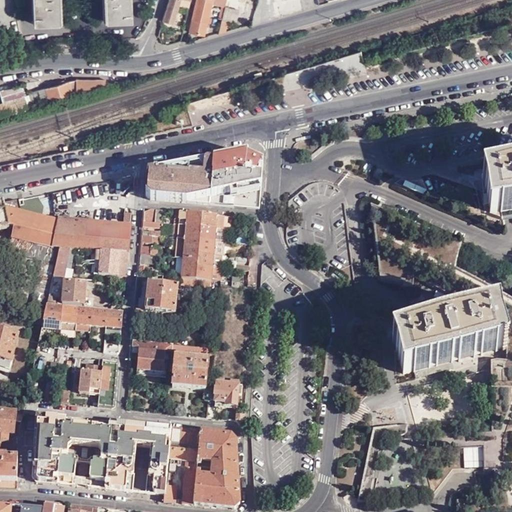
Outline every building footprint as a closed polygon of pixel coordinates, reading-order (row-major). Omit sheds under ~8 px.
[(58,23),(57,0),(33,0),(34,23),(58,23)] [(105,0),(106,21),(130,20),(129,0),(105,0)] [(173,24),(180,0),(169,0),(163,21),(173,24)] [(197,0),(190,31),(204,34),(212,4),(222,6),(225,7),(226,0),(197,0)] [(225,7),(222,19),(229,20),(236,22),(239,10),(225,7)] [(222,19),(219,34),(226,32),(229,20),(222,19)] [(23,20),(23,29),(31,29),(30,20),(23,20)] [(104,81),(76,81),(76,90),(74,90),(74,94),(106,85),(104,81)] [(38,90),(41,105),(70,96),(68,83),(38,90)] [(38,90),(28,93),(32,107),(41,105),(38,90)] [(0,104),(0,117),(28,109),(24,97),(0,104)] [(247,151),(214,158),(213,158),(212,167),(209,205),(210,205),(259,209),(261,187),(263,161),(248,155),(247,151)] [(205,160),(157,171),(158,174),(167,172),(167,176),(186,177),(186,174),(201,175),(202,166),(203,168),(204,169),(205,169),(207,169),(208,169),(209,168),(210,167),(210,166),(210,165),(210,163),(209,162),(208,161),(207,160),(205,160)] [(150,199),(209,205),(212,167),(210,166),(210,167),(209,168),(208,169),(207,169),(205,169),(204,169),(203,168),(202,166),(201,175),(186,174),(186,177),(167,176),(167,172),(158,174),(157,171),(148,173),(145,195),(150,199)] [(511,172),(485,176),(486,180),(482,181),(485,193),(487,193),(490,214),(502,212),(502,214),(511,212),(511,172)] [(0,227),(8,226),(4,204),(0,204),(0,227)] [(143,215),(142,227),(152,228),(151,229),(161,230),(162,220),(163,220),(164,212),(151,211),(145,214),(143,215)] [(128,255),(131,215),(123,214),(122,225),(57,219),(56,220),(19,212),(17,216),(16,216),(14,225),(11,238),(57,248),(58,249),(70,249),(100,252),(100,251),(119,253),(119,254),(128,255)] [(199,242),(202,215),(180,213),(178,227),(172,228),(171,239),(178,240),(199,242)] [(235,223),(235,219),(202,215),(199,242),(198,261),(196,280),(210,282),(219,283),(221,283),(222,271),(220,271),(221,257),(223,257),(224,245),(225,244),(226,230),(222,230),(223,222),(235,223)] [(141,236),(141,243),(158,245),(159,238),(141,236)] [(41,260),(28,322),(42,325),(46,305),(48,297),(52,277),(58,249),(57,248),(11,238),(9,247),(0,244),(0,260),(5,262),(7,253),(41,260)] [(198,261),(199,242),(178,240),(176,259),(198,261)] [(141,247),(140,256),(158,257),(158,249),(141,247)] [(70,249),(58,249),(52,277),(72,279),(73,270),(67,269),(70,249)] [(126,276),(128,255),(119,254),(119,253),(100,251),(100,252),(98,275),(119,278),(126,276)] [(140,256),(139,265),(155,266),(155,263),(160,264),(161,257),(158,257),(140,256)] [(176,259),(171,258),(171,263),(175,264),(174,278),(181,279),(184,279),(196,280),(198,261),(176,259)] [(152,269),(139,268),(138,274),(157,276),(157,272),(152,272),(152,269)] [(138,279),(137,285),(148,286),(146,312),(176,315),(179,287),(151,285),(152,280),(138,279)] [(210,289),(210,282),(196,280),(184,279),(181,279),(181,286),(210,289)] [(87,283),(65,281),(63,290),(61,290),(61,296),(63,296),(62,304),(85,307),(87,283)] [(48,297),(46,305),(55,306),(56,299),(48,297)] [(0,299),(0,315),(11,318),(14,303),(0,299)] [(42,325),(41,329),(60,332),(60,324),(62,307),(55,306),(46,305),(42,325)] [(62,307),(60,324),(75,325),(76,308),(62,307)] [(76,308),(75,325),(75,332),(90,333),(90,327),(91,310),(76,308)] [(105,329),(107,312),(91,310),(90,327),(105,329)] [(121,336),(122,313),(107,312),(105,329),(105,335),(121,336)] [(396,341),(392,342),(396,355),(398,354),(404,374),(415,372),(415,374),(465,362),(493,354),(493,351),(504,348),(498,327),(499,326),(497,314),(493,316),(492,312),(461,321),(460,318),(426,327),(427,330),(396,338),(396,341)] [(17,336),(0,331),(0,368),(9,371),(17,336)] [(156,345),(167,346),(168,338),(157,337),(156,345)] [(168,352),(172,353),(172,352),(173,346),(167,346),(156,345),(133,342),(132,349),(142,349),(141,356),(139,377),(165,380),(168,352)] [(119,352),(120,346),(104,344),(103,354),(117,355),(119,352)] [(172,352),(212,357),(212,350),(173,346),(172,352)] [(188,360),(175,359),(173,388),(205,392),(208,362),(195,360),(196,357),(189,357),(188,360)] [(72,358),(71,368),(80,369),(80,364),(80,359),(72,358)] [(102,360),(98,360),(97,368),(85,367),(84,373),(80,372),(78,395),(88,396),(89,391),(99,392),(102,363),(102,360)] [(118,364),(102,363),(99,392),(99,397),(98,409),(111,410),(114,407),(118,364)] [(242,397),(243,382),(228,380),(219,379),(219,385),(217,384),(214,409),(226,410),(226,407),(237,408),(238,397),(242,397)] [(46,389),(44,404),(53,405),(54,389),(46,389)] [(61,391),(60,406),(68,406),(70,392),(61,391)] [(23,412),(0,411),(0,442),(8,443),(9,434),(13,435),(13,424),(20,424),(23,412)] [(168,459),(171,429),(160,427),(110,423),(109,430),(66,426),(66,419),(56,418),(29,415),(25,433),(24,446),(35,446),(33,479),(37,484),(81,488),(100,489),(163,496),(165,496),(166,480),(168,459)] [(368,478),(371,479),(375,458),(375,460),(381,431),(387,431),(397,433),(404,432),(406,423),(375,426),(373,433),(374,442),(369,441),(364,471),(369,472),(368,478)] [(200,432),(171,429),(168,459),(186,461),(182,505),(193,506),(200,432)] [(231,436),(200,432),(193,506),(200,506),(234,510),(239,505),(237,441),(231,436)] [(8,443),(0,442),(0,448),(5,448),(4,453),(7,453),(7,457),(2,457),(2,454),(0,454),(0,481),(16,482),(17,438),(12,440),(8,443)] [(463,446),(464,467),(483,467),(483,445),(463,446)] [(176,480),(166,480),(165,496),(163,496),(163,504),(175,504),(176,480)] [(44,510),(43,511),(64,511),(66,505),(45,503),(44,510)]
